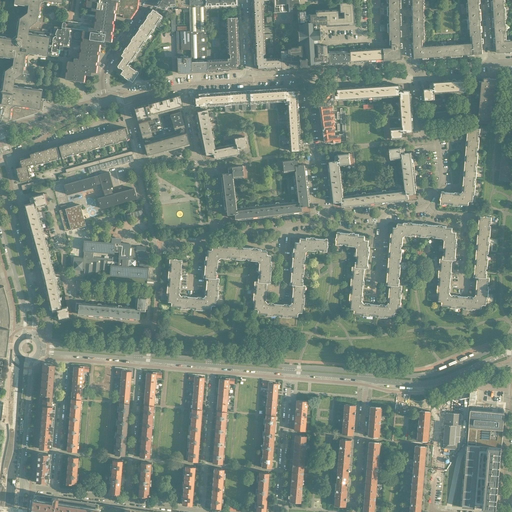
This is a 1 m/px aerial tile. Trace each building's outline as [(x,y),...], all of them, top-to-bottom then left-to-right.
[(0,56),(11,58),(13,58),(13,59),(13,62),(13,65),(5,70),(4,70),(3,78),(2,82),(2,84),(0,84),(0,121),(1,121),(21,115),(40,109),(40,107),(41,101),(41,97),(42,91),(35,90),(35,89),(35,90),(28,89),(28,88),(27,89),(21,88),(21,87),(20,87),(20,88),(14,87),(14,86),(13,86),(13,87),(13,88),(11,87),(11,86),(14,86),(14,83),(14,79),(24,81),(25,81),(26,81),(26,80),(27,80),(27,79),(27,78),(27,75),(26,73),(26,71),(29,71),(27,55),(25,53),(26,53),(27,53),(47,55),(50,55),(58,56),(59,49),(62,50),(63,46),(64,46),(68,47),(70,47),(71,40),(81,41),(79,59),(74,58),(73,61),(68,61),(65,79),(73,80),(73,81),(75,82),(75,81),(83,82),(85,75),(90,75),(90,72),(96,72),(100,44),(103,44),(105,45),(105,41),(111,42),(112,34),(112,31),(113,23),(114,20),(115,13),(118,14),(120,14),(123,15),(123,18),(124,18),(125,18),(128,19),(129,19),(130,19),(137,9),(138,2),(138,0),(88,0),(88,2),(87,2),(86,6),(92,6),(91,10),(93,10),(96,11),(95,18),(97,18),(96,21),(95,21),(94,28),(91,28),(89,27),(80,26),(79,30),(73,29),(70,28),(71,24),(68,23),(67,28),(65,28),(66,23),(65,22),(63,22),(62,23),(62,27),(54,26),(53,33),(50,33),(49,33),(48,33),(29,30),(29,26),(37,21),(38,21),(38,17),(40,10),(40,3),(41,1),(42,0),(44,0),(50,1),(58,2),(62,3),(61,0),(14,0),(14,4),(18,4),(24,5),(28,6),(27,12),(20,18),(19,18),(16,38),(6,37),(0,36),(0,56)] [(158,0),(155,5),(170,10),(169,7),(171,7),(171,10),(175,10),(175,7),(174,0),(158,0)] [(188,0),(174,0),(175,7),(177,7),(178,9),(187,8),(186,6),(189,6),(188,0)] [(198,33),(196,0),(188,0),(189,6),(190,26),(190,31),(190,33),(198,33)] [(206,16),(205,11),(205,9),(205,0),(196,0),(198,33),(206,33),(206,16)] [(221,8),(220,0),(205,0),(205,9),(208,9),(221,8)] [(236,8),(235,0),(220,0),(221,8),(236,8)] [(273,0),(274,12),(292,11),(292,5),(299,5),(298,0),(273,0)] [(399,0),(388,0),(388,16),(399,15),(399,0)] [(478,0),(468,0),(469,16),(480,15),(478,0)] [(503,0),(493,0),(494,14),(505,13),(503,0)] [(348,25),(348,24),(349,24),(349,25),(354,25),(353,2),(347,3),(347,1),(339,2),(339,9),(337,9),(315,10),(315,14),(308,14),(308,15),(305,15),(305,11),(297,11),(298,23),(302,22),(302,24),(319,23),(320,24),(326,24),(326,26),(348,25)] [(424,2),(413,2),(413,19),(424,19),(424,2)] [(262,5),(252,5),(251,5),(251,12),(250,12),(250,14),(251,14),(252,20),(253,20),(263,20),(262,5)] [(161,15),(152,9),(144,21),(153,27),(155,25),(161,30),(163,25),(157,21),(161,15)] [(505,13),(494,14),(495,31),(506,30),(505,13)] [(399,15),(388,16),(389,32),(400,32),(399,15)] [(480,15),(469,16),(470,33),(481,32),(480,15)] [(238,33),(238,29),(239,29),(239,26),(237,26),(237,22),(236,22),(236,17),(226,18),(226,28),(226,32),(226,35),(226,36),(237,35),(236,33),(238,33)] [(424,19),(413,19),(414,35),(424,34),(424,19)] [(263,20),(253,20),(252,20),(252,27),(251,27),(251,30),(252,29),(253,37),(254,37),(272,36),(272,34),(264,34),(264,31),(272,31),(272,27),(264,28),(263,20)] [(153,27),(144,21),(136,32),(145,39),(153,27)] [(287,50),(284,50),(280,50),(281,58),(281,69),(282,69),(285,69),(285,68),(289,68),(289,66),(292,66),(292,65),(295,65),(296,65),(296,64),(298,64),(298,65),(299,65),(299,66),(300,66),(300,65),(301,64),(303,64),(305,65),(305,66),(306,66),(306,65),(308,63),(311,63),(312,64),(313,64),(313,65),(314,65),(314,64),(317,64),(318,65),(318,64),(319,64),(319,63),(322,63),(322,64),(329,64),(329,52),(329,51),(328,51),(328,52),(327,52),(326,45),(319,45),(319,44),(318,44),(318,40),(319,39),(320,39),(321,39),(320,38),(319,38),(319,37),(320,37),(321,38),(322,37),(321,37),(322,36),(323,36),(323,35),(322,35),(322,34),(323,34),(323,33),(322,33),(321,33),(321,32),(320,32),(320,33),(319,33),(319,30),(320,30),(319,30),(319,23),(302,24),(298,24),(298,31),(297,30),(297,31),(298,32),(298,34),(297,34),(297,38),(298,38),(298,40),(297,40),(298,40),(298,41),(298,45),(299,45),(298,45),(298,46),(298,47),(291,47),(291,49),(287,49),(287,50)] [(506,30),(495,31),(497,53),(506,52),(505,41),(504,34),(506,33),(506,30)] [(191,72),(191,60),(191,57),(182,57),(181,50),(190,49),(190,33),(190,31),(177,31),(176,31),(177,57),(177,73),(191,72)] [(145,39),(136,32),(129,43),(138,50),(145,39)] [(400,32),(389,32),(389,45),(391,45),(391,48),(397,47),(400,47),(400,45),(400,32)] [(481,32),(470,33),(470,36),(472,36),(473,42),(474,54),(483,54),(482,40),(481,32)] [(207,71),(207,60),(206,50),(206,33),(198,33),(190,33),(190,49),(191,57),(191,60),(191,72),(207,71)] [(424,34),(414,35),(414,45),(414,48),(414,58),(424,58),(423,46),(425,46),(424,34)] [(239,44),(239,42),(238,42),(238,38),(237,38),(237,35),(226,36),(226,38),(227,51),(237,51),(237,48),(238,48),(238,44),(239,44)] [(272,36),(254,37),(253,37),(253,42),(252,42),(252,45),(253,45),(253,51),(254,51),(265,51),(264,38),(272,38),(272,36)] [(276,58),(265,59),(265,69),(265,70),(274,70),(274,71),(277,71),(277,70),(281,69),(281,58),(280,58),(280,54),(279,54),(278,42),(275,42),(275,54),(276,54),(276,58)] [(464,44),(459,44),(456,45),(457,55),(474,54),(473,42),(464,43),(464,44)] [(138,50),(129,43),(121,55),(123,57),(129,61),(130,62),(132,59),(134,61),(137,57),(139,58),(142,54),(137,51),(138,50)] [(431,45),(425,46),(423,46),(424,58),(440,57),(439,46),(431,46),(431,45)] [(456,45),(442,46),(439,46),(440,57),(457,55),(456,45)] [(397,47),(391,48),(392,60),(401,59),(400,47),(397,47)] [(383,60),(382,48),(370,49),(371,60),(375,59),(375,61),(383,60)] [(383,48),(382,48),(383,60),(392,60),(391,48),(383,48)] [(371,60),(370,49),(349,50),(349,52),(350,63),(350,61),(355,61),(355,62),(358,62),(358,61),(358,58),(360,58),(360,62),(366,62),(366,60),(371,60)] [(237,51),(227,51),(227,54),(229,54),(230,59),(227,59),(228,69),(236,69),(235,64),(239,64),(239,59),(240,59),(240,57),(239,57),(239,53),(237,53),(237,51)] [(265,51),(254,51),(253,51),(253,58),(252,58),(252,60),(254,60),(254,64),(258,64),(258,69),(265,69),(265,59),(263,59),(262,54),(265,54),(265,51)] [(119,68),(123,70),(126,64),(127,65),(129,61),(123,57),(119,63),(121,65),(119,68)] [(214,60),(211,60),(207,60),(207,71),(217,71),(217,72),(219,72),(219,71),(223,71),(223,69),(228,69),(227,59),(217,59),(214,60)] [(126,64),(123,70),(120,74),(132,82),(138,72),(127,65),(126,64)] [(482,81),(481,92),(495,93),(496,79),(490,79),(490,78),(484,78),(484,81),(482,81)] [(465,90),(465,79),(444,81),(444,82),(445,93),(449,93),(461,92),(460,91),(465,90)] [(445,93),(444,82),(430,83),(430,89),(430,91),(433,90),(434,90),(435,92),(440,92),(440,93),(445,93)] [(388,97),(387,86),(387,85),(366,86),(367,97),(372,97),(372,98),(383,97),(383,96),(387,96),(388,97)] [(402,91),(401,85),(387,86),(388,97),(393,96),(393,95),(398,95),(398,93),(399,93),(399,91),(402,91)] [(367,97),(366,86),(346,88),(347,98),(352,98),(352,100),(360,99),(363,99),(362,97),(367,97)] [(280,88),(276,89),(276,87),(274,87),(274,89),(270,89),(270,90),(270,100),(272,100),(272,109),(276,108),(276,100),(282,100),(286,99),(285,89),(280,89),(280,88)] [(265,89),(261,89),(261,88),(258,88),(258,90),(254,90),(254,91),(255,101),(265,101),(266,109),(270,109),(269,100),(270,100),(270,90),(265,90),(265,89)] [(333,88),(329,89),(329,90),(325,96),(333,103),(334,101),(333,88)] [(347,98),(346,88),(333,88),(334,101),(342,100),(342,99),(347,98)] [(246,89),(243,89),(243,91),(239,91),(240,102),(242,102),(242,111),(246,110),(245,102),(255,101),(254,91),(250,91),(250,90),(246,90),(246,89)] [(293,89),(286,89),(285,89),(286,99),(288,99),(289,104),(298,104),(298,100),(299,100),(299,97),(297,97),(297,93),(293,94),(293,89)] [(430,91),(430,89),(424,89),(425,103),(442,102),(441,98),(434,99),(433,90),(430,91)] [(235,90),(233,90),(233,91),(229,92),(229,93),(224,93),(224,103),(234,103),(235,111),(239,111),(238,102),(240,102),(239,91),(235,91),(235,90)] [(408,90),(402,91),(399,91),(399,93),(400,101),(398,101),(400,122),(401,122),(402,129),(402,132),(403,132),(411,131),(410,116),(412,116),(411,108),(411,105),(409,105),(409,101),(410,101),(410,95),(409,95),(408,90)] [(217,92),(213,93),(214,94),(209,94),(209,93),(208,93),(209,102),(209,104),(224,103),(224,93),(224,92),(220,92),(220,91),(217,91),(217,92)] [(198,94),(198,95),(198,97),(193,98),(194,106),(200,105),(200,109),(204,109),(204,102),(209,102),(208,93),(205,93),(205,92),(202,92),(202,93),(198,94)] [(495,93),(481,92),(480,100),(480,106),(494,107),(495,93)] [(189,143),(183,122),(180,111),(179,106),(182,105),(179,95),(148,104),(145,105),(145,104),(134,108),(144,144),(147,155),(189,143)] [(333,103),(325,96),(320,102),(318,102),(319,106),(331,104),(333,103)] [(298,104),(289,104),(286,104),(287,110),(287,115),(279,115),(279,119),(287,119),(287,121),(279,122),(279,124),(298,123),(298,119),(299,119),(299,115),(300,115),(300,113),(298,113),(298,109),(297,109),(297,104),(298,104)] [(334,122),(333,116),(334,116),(333,110),(332,110),(331,104),(319,106),(322,129),(333,128),(334,128),(334,122)] [(494,107),(480,106),(479,108),(473,108),(474,119),(493,121),(494,107)] [(210,122),(208,114),(211,114),(210,112),(208,112),(207,110),(195,112),(197,120),(198,120),(199,125),(210,122)] [(468,110),(428,112),(429,123),(468,121),(468,110)] [(390,129),(389,120),(389,114),(385,114),(387,140),(396,139),(396,138),(404,137),(403,132),(402,132),(402,129),(400,129),(400,128),(390,129)] [(210,122),(199,125),(200,129),(198,129),(199,132),(201,140),(202,140),(203,145),(212,143),(214,143),(211,132),(210,122)] [(298,123),(279,124),(279,126),(288,125),(289,140),(300,140),(300,139),(299,139),(299,135),(300,135),(300,131),(301,131),(301,128),(299,128),(299,124),(298,124),(298,123)] [(126,127),(112,131),(115,142),(122,140),(129,138),(126,127)] [(473,128),(472,128),(468,128),(467,143),(479,144),(479,140),(478,139),(478,135),(478,133),(480,133),(480,129),(476,128),(473,127),(473,128)] [(333,128),(322,129),(324,141),(325,142),(340,141),(339,134),(334,135),(333,128)] [(112,131),(99,135),(102,146),(115,142),(112,131)] [(214,149),(215,150),(215,151),(214,151),(215,158),(239,153),(238,148),(246,147),(243,133),(223,137),(224,140),(235,138),(237,147),(235,147),(235,145),(214,149)] [(99,135),(85,139),(88,149),(102,146),(99,135)] [(85,139),(72,142),(75,153),(88,149),(85,139)] [(300,140),(289,140),(289,145),(283,146),(283,149),(289,149),(289,151),(301,150),(301,146),(302,146),(302,143),(300,143),(300,140)] [(72,142),(59,146),(62,157),(75,153),(72,142)] [(212,143),(203,145),(205,155),(213,153),(214,158),(215,158),(214,151),(212,143)] [(479,144),(467,143),(466,158),(478,159),(478,155),(477,155),(477,151),(477,148),(479,148),(479,144)] [(57,147),(43,150),(46,161),(60,157),(57,147)] [(386,150),(388,162),(391,162),(391,160),(396,159),(396,158),(401,157),(401,155),(402,155),(405,155),(405,153),(404,148),(386,150)] [(43,150),(30,154),(30,157),(32,164),(33,165),(46,161),(43,150)] [(132,151),(65,169),(66,173),(131,155),(133,154),(132,151)] [(413,167),(412,162),(411,152),(405,153),(405,155),(402,155),(403,163),(402,163),(403,171),(415,169),(414,167),(413,167)] [(335,156),(336,161),(336,163),(338,162),(340,162),(340,164),(345,164),(345,165),(351,164),(351,166),(354,166),(353,153),(335,156)] [(132,155),(87,167),(89,173),(134,161),(132,155)] [(20,160),(20,162),(21,163),(22,166),(27,165),(27,166),(32,164),(30,157),(20,160)] [(478,159),(466,158),(464,173),(476,174),(477,170),(475,170),(476,164),(476,163),(477,163),(478,159)] [(279,162),(280,174),(284,174),(284,172),(289,171),(289,170),(294,170),(294,167),(295,167),(296,175),(305,174),(304,164),(297,165),(297,160),(279,162)] [(339,171),(338,162),(336,163),(336,161),(329,161),(331,177),(341,176),(341,170),(339,171)] [(27,165),(22,166),(16,168),(20,182),(31,179),(27,166),(27,165)] [(228,173),(222,174),(223,183),(232,183),(231,174),(232,174),(232,177),(237,176),(238,177),(243,177),(243,178),(247,178),(246,166),(227,168),(228,173)] [(416,178),(415,173),(415,169),(403,171),(404,184),(406,184),(406,191),(408,191),(408,194),(416,193),(415,188),(417,188),(416,182),(415,182),(414,178),(416,178)] [(95,176),(64,185),(67,195),(96,186),(96,185),(101,183),(105,196),(97,198),(100,208),(136,198),(134,188),(113,194),(111,187),(113,186),(109,172),(99,175),(98,175),(97,173),(95,174),(95,176)] [(476,174),(464,173),(463,188),(475,189),(476,185),(474,185),(475,179),(475,178),(476,178),(476,174)] [(305,174),(296,175),(294,176),(297,196),(307,195),(307,190),(308,190),(307,179),(306,180),(305,174)] [(343,191),(342,179),(341,176),(331,177),(329,177),(330,182),(330,185),(331,187),(332,187),(332,192),(331,192),(332,198),(333,197),(334,202),(342,202),(341,199),(343,198),(342,191),(343,191)] [(33,182),(21,185),(22,191),(46,184),(45,180),(34,183),(33,182)] [(232,183),(223,183),(223,189),(222,189),(223,197),(223,200),(224,199),(225,204),(224,204),(224,205),(234,204),(236,203),(233,183),(232,183)] [(475,189),(463,188),(463,191),(462,192),(461,192),(462,192),(461,193),(457,193),(456,205),(457,205),(460,205),(460,204),(468,205),(469,202),(469,201),(470,201),(473,201),(473,193),(475,193),(475,189)] [(396,201),(395,191),(395,190),(374,192),(375,203),(380,202),(380,204),(383,204),(391,203),(391,201),(396,201)] [(409,199),(408,194),(408,191),(406,191),(405,191),(405,190),(395,191),(396,201),(409,199)] [(375,203),(374,192),(354,195),(354,196),(355,205),(360,205),(360,206),(365,206),(371,205),(371,204),(375,203)] [(441,197),(440,199),(441,199),(441,204),(445,204),(445,203),(452,203),(452,205),(456,205),(457,193),(442,192),(441,197)] [(42,223),(41,221),(40,221),(40,220),(37,212),(36,212),(34,204),(35,204),(35,206),(40,205),(41,206),(46,204),(43,194),(29,198),(31,203),(24,205),(26,210),(24,210),(26,216),(27,215),(28,220),(27,220),(30,231),(31,231),(34,239),(32,239),(35,251),(37,250),(39,258),(38,259),(41,270),(42,270),(43,274),(44,277),(45,283),(44,284),(46,295),(47,295),(48,295),(52,312),(57,311),(58,319),(69,316),(67,307),(58,309),(58,308),(60,307),(58,297),(59,297),(58,288),(59,288),(58,285),(57,285),(54,274),(54,271),(51,263),(53,262),(52,259),(51,260),(48,252),(46,243),(47,243),(46,240),(45,240),(41,223),(42,223)] [(299,202),(287,204),(289,213),(301,211),(301,206),(308,205),(308,200),(309,200),(309,195),(307,195),(297,196),(298,196),(299,202)] [(355,205),(354,196),(344,197),(344,198),(343,198),(341,199),(342,202),(342,207),(355,205)] [(287,202),(278,203),(277,203),(278,211),(276,212),(276,215),(276,216),(284,215),(283,213),(289,213),(287,204),(287,202)] [(277,203),(267,205),(268,215),(273,215),(273,216),(276,216),(276,215),(276,212),(278,211),(277,203)] [(235,211),(234,204),(224,205),(224,210),(226,210),(226,215),(234,214),(235,219),(247,218),(246,208),(236,209),(236,210),(235,211)] [(60,210),(59,210),(64,226),(65,230),(65,231),(66,231),(85,226),(86,226),(84,221),(84,220),(80,205),(60,210)] [(246,207),(246,208),(247,218),(252,217),(253,218),(261,218),(263,217),(263,216),(268,215),(267,205),(246,207)] [(142,210),(118,216),(120,222),(143,216),(142,210)] [(484,217),(479,216),(478,231),(490,232),(491,228),(489,228),(489,227),(490,221),(491,221),(492,217),(487,217),(487,216),(485,216),(484,216),(484,217)] [(404,224),(398,223),(397,227),(396,227),(393,227),(393,233),(391,233),(391,239),(403,240),(403,237),(405,235),(406,235),(407,235),(409,235),(410,223),(404,222),(404,224)] [(425,224),(410,223),(409,235),(413,235),(413,234),(416,234),(420,235),(420,236),(423,236),(424,236),(425,224)] [(440,225),(425,224),(424,236),(425,236),(428,237),(428,235),(435,236),(435,237),(439,238),(440,225)] [(446,226),(440,225),(439,238),(440,238),(441,238),(443,238),(445,240),(444,244),(456,245),(457,238),(456,238),(456,232),(453,232),(452,232),(453,231),(452,231),(452,228),(446,227),(446,226)] [(490,232),(478,231),(477,246),(489,247),(489,243),(488,243),(488,238),(489,236),(490,237),(490,232)] [(352,234),(337,232),(337,237),(336,237),(336,240),(337,240),(336,244),(340,245),(341,243),(344,244),(347,244),(347,245),(352,246),(352,234)] [(359,234),(352,234),(352,246),(355,246),(357,248),(357,252),(369,253),(369,247),(368,246),(368,240),(365,240),(365,239),(365,240),(364,239),(365,236),(359,235),(359,234)] [(305,239),(299,238),(299,241),(299,242),(298,242),(299,242),(298,242),(295,242),(295,248),(293,248),(293,254),(305,255),(305,252),(307,250),(308,250),(311,250),(312,238),(306,237),(305,239)] [(147,260),(147,254),(148,254),(145,253),(146,247),(136,246),(136,248),(130,247),(131,247),(131,245),(130,244),(120,243),(120,239),(112,238),(111,243),(84,241),(83,251),(84,251),(83,258),(74,257),(73,269),(83,270),(83,266),(85,266),(84,273),(85,273),(92,273),(92,271),(99,271),(99,272),(99,269),(106,270),(107,270),(107,266),(110,266),(110,275),(147,278),(148,268),(149,268),(149,267),(149,261),(150,261),(147,260)] [(327,239),(312,238),(311,250),(315,250),(315,249),(317,249),(322,249),(322,251),(326,251),(326,247),(327,247),(327,244),(327,239)] [(403,240),(391,239),(390,254),(402,255),(402,251),(400,251),(401,249),(401,247),(401,246),(401,244),(402,245),(403,240)] [(456,245),(444,244),(444,248),(445,248),(445,253),(445,255),(445,256),(443,256),(443,259),(452,260),(453,260),(455,260),(456,245)] [(224,246),(218,245),(218,247),(212,246),(212,249),(211,250),(211,249),(211,250),(207,250),(207,256),(206,256),(205,262),(217,263),(217,259),(220,257),(223,258),(224,246)] [(239,247),(224,246),(223,258),(227,258),(227,257),(234,257),(234,259),(238,259),(239,247)] [(489,247),(477,246),(476,261),(488,262),(488,259),(487,258),(487,253),(487,252),(489,252),(489,247)] [(254,248),(239,247),(238,259),(239,259),(243,259),(243,258),(247,258),(250,259),(250,260),(254,260),(254,248)] [(261,249),(254,248),(254,260),(257,261),(259,263),(259,267),(271,268),(271,261),(270,261),(270,255),(267,255),(267,254),(266,254),(266,251),(260,250),(261,249)] [(369,253),(357,252),(357,256),(358,256),(358,258),(357,261),(357,262),(357,264),(356,264),(356,267),(365,268),(368,268),(369,253)] [(305,255),(293,254),(291,269),(303,270),(304,266),(302,266),(303,262),(303,259),(304,259),(305,255)] [(402,255),(390,254),(388,269),(400,270),(401,267),(399,266),(400,261),(400,260),(401,260),(402,255)] [(439,270),(439,274),(451,275),(452,260),(443,259),(440,258),(440,263),(441,263),(441,270),(439,270)] [(180,275),(181,266),(181,260),(176,260),(177,259),(174,259),(169,259),(169,263),(170,263),(170,266),(170,270),(168,270),(168,274),(180,275)] [(488,262),(476,261),(474,277),(478,277),(487,277),(487,274),(485,274),(486,273),(486,272),(486,266),(487,266),(488,262)] [(217,263),(205,262),(204,277),(207,277),(216,278),(216,275),(215,275),(215,274),(215,272),(215,267),(217,267),(217,263)] [(363,283),(364,274),(365,268),(356,267),(353,266),(352,271),(354,271),(353,274),(346,274),(346,277),(352,278),(351,282),(363,283)] [(271,268),(259,267),(258,270),(260,270),(259,275),(259,277),(259,279),(258,279),(257,281),(266,282),(269,283),(271,268)] [(303,270),(291,269),(290,284),(293,285),(293,284),(302,285),(302,282),(301,282),(301,281),(301,279),(301,276),(302,274),(303,274),(303,270)] [(400,270),(388,269),(387,285),(390,285),(399,286),(399,285),(399,282),(398,282),(398,281),(398,280),(399,274),(400,274),(400,270)] [(179,290),(180,281),(180,275),(168,274),(168,278),(169,278),(169,283),(169,285),(167,285),(167,289),(179,290)] [(451,275),(439,274),(439,278),(440,278),(439,285),(438,285),(438,288),(450,290),(451,275)] [(216,278),(207,277),(206,292),(218,294),(218,290),(216,289),(217,286),(217,283),(218,283),(219,278),(216,278)] [(478,277),(476,292),(488,293),(489,289),(487,289),(488,282),(489,282),(490,278),(487,277),(478,277)] [(257,281),(254,281),(254,286),(255,286),(255,290),(255,293),(253,293),(253,296),(265,297),(266,282),(257,281)] [(363,283),(351,282),(351,286),(352,286),(352,290),(352,293),(350,293),(350,297),(362,298),(363,283)] [(293,284),(293,285),(292,300),(304,301),(304,297),(303,297),(303,290),(305,290),(305,285),(302,285),(293,284)] [(399,286),(390,285),(389,300),(401,301),(401,297),(400,297),(400,294),(400,290),(402,290),(402,285),(399,285),(399,286)] [(3,286),(0,286),(0,353),(6,354),(8,339),(9,327),(9,320),(9,313),(8,306),(7,299),(3,286)] [(450,290),(438,288),(437,292),(439,292),(438,301),(441,301),(442,302),(441,302),(442,302),(442,305),(450,306),(450,307),(454,308),(455,296),(451,295),(450,294),(451,294),(450,294),(449,293),(450,290)] [(179,294),(179,290),(167,289),(167,293),(168,293),(167,301),(170,302),(171,302),(171,303),(171,302),(171,303),(171,306),(179,307),(179,308),(183,308),(184,296),(181,296),(180,295),(179,294)] [(215,305),(216,300),(216,297),(217,297),(218,294),(206,292),(205,296),(204,297),(203,298),(199,298),(198,310),(203,310),(203,309),(211,309),(211,306),(212,306),(212,305),(215,305)] [(474,297),(470,297),(468,309),(473,309),(473,308),(481,309),(482,305),(483,305),(486,305),(487,296),(488,297),(488,293),(476,292),(476,295),(475,296),(474,296),(475,296),(474,297)] [(121,306),(121,305),(118,305),(118,306),(101,304),(101,303),(97,303),(97,304),(76,302),(75,310),(78,310),(77,313),(92,315),(92,316),(104,317),(104,316),(112,316),(112,318),(118,318),(125,319),(125,317),(139,318),(140,311),(145,311),(146,294),(137,294),(136,308),(138,308),(138,309),(130,308),(130,307),(121,306)] [(198,310),(199,298),(184,296),(183,308),(187,309),(187,307),(191,308),(194,308),(194,309),(198,310)] [(265,297),(253,296),(253,300),(254,300),(254,309),(257,309),(257,310),(258,310),(257,313),(265,314),(265,315),(270,316),(271,304),(267,303),(266,302),(265,301),(265,297)] [(470,297),(455,296),(454,308),(458,308),(458,307),(464,307),(465,307),(465,309),(468,309),(470,297)] [(362,298),(350,297),(350,300),(351,300),(351,309),(354,309),(354,310),(355,310),(354,313),(362,314),(362,315),(366,316),(367,304),(364,303),(363,302),(362,301),(362,298)] [(304,301),(292,300),(291,303),(290,304),(289,305),(286,305),(285,317),(289,317),(289,316),(297,316),(297,313),(298,313),(298,312),(299,312),(301,313),(302,304),(304,304),(304,301)] [(401,301),(389,300),(388,303),(387,304),(386,305),(382,305),(381,317),(386,317),(386,316),(394,317),(394,314),(395,313),(398,313),(399,304),(400,304),(401,301)] [(286,305),(271,304),(270,316),(273,316),(274,314),(277,315),(279,315),(280,315),(280,316),(285,317),(286,305)] [(382,305),(367,304),(366,316),(370,316),(371,315),(374,315),(376,315),(377,315),(377,317),(381,317),(382,305)] [(54,364),(46,363),(43,363),(40,394),(43,394),(52,395),(54,364)] [(79,367),(74,367),(73,372),(73,375),(83,376),(83,371),(89,372),(89,367),(80,366),(79,367)] [(126,371),(125,370),(116,369),(116,374),(121,375),(121,379),(131,380),(131,371),(126,371)] [(146,373),(146,378),(146,380),(146,381),(155,382),(156,377),(161,378),(162,373),(153,372),(152,372),(152,373),(151,373),(146,373)] [(83,376),(73,375),(72,383),(82,384),(83,376)] [(204,377),(199,377),(198,377),(198,376),(189,375),(189,379),(188,380),(194,380),(193,385),(203,386),(204,377)] [(219,379),(218,384),(218,387),(228,388),(229,383),(234,384),(235,379),(225,378),(225,379),(224,379),(219,379)] [(131,380),(121,379),(120,387),(130,387),(131,380)] [(155,382),(146,381),(145,382),(145,389),(155,390),(155,382)] [(278,383),(273,383),(272,383),(272,382),(263,381),(262,386),(268,387),(267,391),(277,392),(278,383)] [(82,384),(72,383),(71,391),(81,392),(82,384)] [(203,386),(193,385),(193,393),(203,393),(203,386)] [(130,387),(120,387),(119,395),(129,396),(130,387)] [(228,388),(218,387),(218,395),(228,396),(228,388)] [(155,390),(145,389),(144,397),(154,398),(155,390)] [(81,392),(71,391),(71,399),(81,400),(81,392)] [(277,392),(267,391),(267,399),(277,400),(277,392)] [(203,393),(193,393),(192,401),(202,401),(203,393)] [(52,395),(43,394),(42,406),(55,407),(55,403),(51,403),(52,395)] [(129,396),(119,395),(119,403),(129,404),(129,396)] [(228,396),(218,395),(217,403),(227,403),(228,396)] [(154,398),(144,397),(144,405),(153,406),(154,398)] [(277,400),(267,399),(266,407),(276,408),(277,400)] [(307,401),(296,400),(295,407),(306,408),(306,405),(307,405),(307,401)] [(202,401),(192,401),(192,409),(201,409),(202,401)] [(227,403),(217,403),(216,411),(226,412),(227,403)] [(356,405),(345,404),(345,408),(345,413),(344,413),(344,419),(355,420),(356,405)] [(54,421),(55,415),(53,415),(53,413),(55,413),(55,407),(42,406),(41,420),(54,421)] [(382,407),(371,406),(370,421),(381,422),(382,407)] [(276,408),(266,407),(265,415),(275,416),(276,408)] [(306,408),(295,407),(295,415),(306,416),(306,411),(306,408)] [(431,411),(420,410),(419,417),(419,425),(430,426),(431,411)] [(504,415),(505,413),(470,410),(470,412),(470,416),(467,445),(502,448),(504,415)] [(225,424),(226,414),(226,412),(216,411),(215,424),(225,424)] [(462,414),(446,412),(445,424),(443,443),(444,444),(443,448),(459,450),(462,414)] [(306,416),(295,415),(294,422),(305,423),(305,420),(306,420),(306,416)] [(355,420),(344,419),(344,423),(343,430),(343,434),(354,435),(355,420)] [(53,435),(53,429),(52,429),(52,427),(53,427),(54,421),(41,420),(40,434),(53,435)] [(381,422),(370,421),(369,436),(380,437),(381,422)] [(305,423),(294,422),(294,430),(305,431),(305,427),(305,426),(305,423)] [(224,437),(225,424),(215,424),(214,437),(224,437)] [(430,426),(419,425),(418,440),(429,441),(430,426)] [(52,449),(52,443),(50,443),(51,441),(52,441),(53,435),(40,434),(39,448),(52,449)] [(306,436),(295,435),(294,443),(305,444),(305,443),(305,441),(306,436)] [(223,450),(224,444),(224,437),(214,437),(213,450),(223,450)] [(352,440),(341,439),(340,444),(341,444),(341,446),(340,446),(340,447),(351,448),(352,440)] [(381,442),(370,441),(369,454),(380,455),(380,446),(381,442)] [(305,444),(294,443),(293,450),(304,451),(304,447),(305,448),(305,444)] [(427,446),(416,445),(415,456),(414,460),(426,461),(427,446)] [(467,445),(462,507),(497,510),(502,448),(467,445)] [(351,448),(340,447),(340,450),(340,457),(339,457),(339,461),(350,462),(351,448)] [(222,464),(223,457),(223,450),(213,450),(212,463),(222,464)] [(304,451),(293,450),(293,457),(304,458),(304,454),(304,451)] [(43,454),(38,453),(37,468),(50,469),(51,463),(49,463),(49,462),(49,461),(51,461),(51,454),(43,454)] [(380,455),(369,454),(367,468),(379,469),(379,463),(380,455)] [(304,458),(293,457),(292,465),(303,465),(303,462),(304,462),(304,458)] [(426,461),(414,460),(414,464),(413,474),(424,475),(426,461)] [(350,462),(339,461),(339,465),(338,472),(338,476),(349,477),(350,462)] [(303,465),(292,465),(292,472),(303,473),(303,469),(303,465)] [(50,469),(37,468),(36,482),(40,483),(40,484),(49,484),(49,477),(48,477),(48,475),(50,475),(50,469)] [(379,469),(367,468),(366,483),(377,484),(378,480),(378,476),(379,469)] [(77,470),(67,469),(66,476),(76,477),(77,470)] [(303,473),(292,472),(291,479),(302,480),(302,477),(303,473)] [(424,475),(413,474),(413,481),(412,489),(423,490),(424,475)] [(349,477),(338,476),(337,480),(338,480),(337,487),(336,490),(347,491),(349,477)] [(302,480),(291,479),(290,487),(301,487),(302,484),(301,484),(302,480)] [(377,484),(366,483),(365,498),(376,498),(377,492),(377,488),(377,484)] [(120,486),(110,486),(109,493),(113,493),(112,494),(119,495),(120,486)] [(301,487),(290,487),(290,494),(300,495),(301,491),(301,487)] [(149,489),(139,488),(138,496),(145,497),(145,496),(148,496),(149,489)] [(423,490),(412,489),(411,504),(422,505),(423,490)] [(347,491),(336,490),(336,494),(336,501),(335,505),(346,506),(347,491)] [(156,511),(34,494),(33,500),(31,508),(32,508),(31,509),(49,511),(156,511)] [(300,495),(290,494),(289,502),(294,502),(296,502),(300,503),(301,498),(300,498),(300,495)] [(376,498),(365,498),(363,511),(374,511),(375,507),(376,503),(376,498)]
